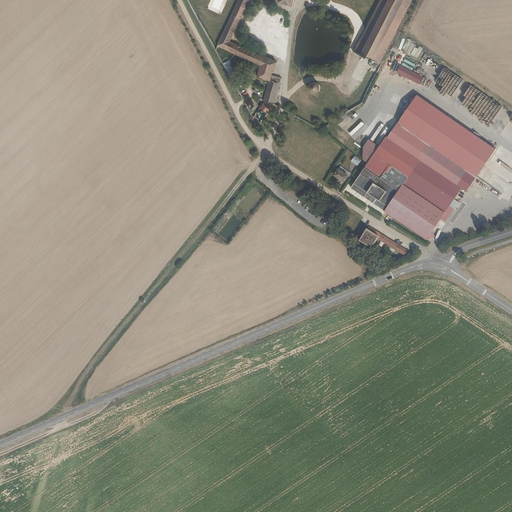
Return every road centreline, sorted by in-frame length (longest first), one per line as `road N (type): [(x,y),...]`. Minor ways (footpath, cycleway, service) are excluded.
road 1 (tertiary): [(0,445),(418,264),(446,267)]
road 2 (track): [(178,0),(265,152),(428,262)]
road 3 (track): [(68,415),(73,395),(136,307),(265,152)]
